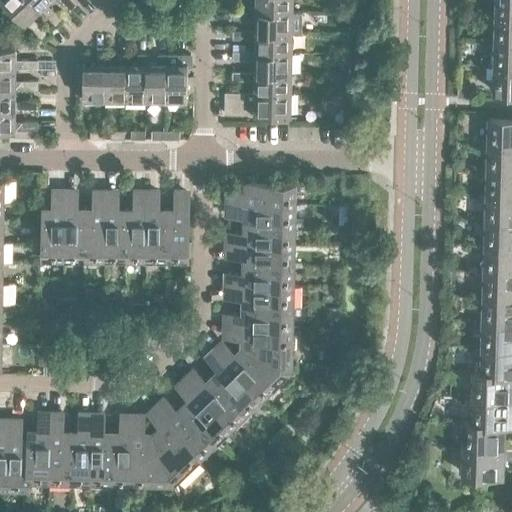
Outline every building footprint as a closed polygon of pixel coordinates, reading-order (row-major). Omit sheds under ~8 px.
[(40,7),(34,0),(4,0),(25,21),(26,21),(41,37),(47,31),(32,15),(40,7)] [(47,0),(34,0),(40,7),(56,23),(62,17),(46,1),(47,0)] [(62,0),(71,9),(77,3),(73,0),(62,0)] [(292,0),(256,0),(256,10),(293,10),(292,0)] [(511,0),(497,0),(497,14),(511,14),(511,0)] [(293,10),(256,10),(234,9),(234,17),(256,18),(256,30),(292,31),(302,31),(303,11),(293,10)] [(511,14),(497,14),(496,40),(511,40),(511,14)] [(292,31),(256,30),(233,29),(233,38),(256,38),(256,50),(292,51),(292,31)] [(511,40),(496,40),(496,65),(511,65),(511,40)] [(0,66),(16,67),(38,67),(38,59),(16,59),(16,45),(0,45),(0,66)] [(292,51),(256,50),(233,50),(233,58),(255,59),(255,71),(292,72),(292,51)] [(105,61),(106,52),(97,52),(97,61),(84,61),(84,64),(84,95),(84,97),(105,97),(105,61)] [(105,61),(105,97),(125,97),(126,61),(126,52),(118,52),(117,61),(105,61)] [(138,61),(126,61),(125,97),(146,97),(146,61),(146,52),(138,52),(138,61)] [(166,61),(167,61),(167,52),(158,52),(158,61),(146,61),(146,97),(166,97),(166,61)] [(179,61),(167,61),(166,61),(166,97),(187,98),(187,96),(188,76),(188,61),(187,61),(187,53),(179,53),(179,61)] [(511,65),(496,65),(495,92),(511,92),(511,65)] [(0,86),(16,87),(38,87),(38,79),(16,79),(16,67),(0,66),(0,86)] [(292,72),(255,71),(233,70),(233,79),(255,79),(255,91),(291,92),(292,72)] [(468,96),(468,86),(457,85),(457,96),(468,96)] [(0,107),(15,108),(38,108),(38,99),(15,99),(16,87),(0,86),(0,107)] [(291,92),(255,91),(225,91),(225,112),(269,113),(291,113),(291,92)] [(15,108),(0,107),(0,128),(15,129),(15,128),(36,128),(38,128),(38,120),(15,120),(15,108)] [(511,118),(490,118),(489,143),(511,144),(511,118)] [(36,137),(36,128),(15,128),(15,129),(15,137),(36,137)] [(91,130),(91,139),(105,139),(105,130),(91,130)] [(111,130),(111,139),(126,139),(126,130),(111,130)] [(166,139),(166,131),(152,130),(152,139),(166,139)] [(132,139),(146,139),(146,131),(132,131),(132,139)] [(180,131),(166,131),(166,139),(180,139),(180,131)] [(511,144),(489,143),(489,168),(511,169),(511,144)] [(511,169),(489,168),(488,194),(511,194),(511,169)] [(277,181),(277,172),(260,171),(260,181),(277,181)] [(230,189),(230,201),(296,203),(296,181),(277,181),(260,181),(245,180),(245,190),(230,189)] [(65,256),(65,191),(53,190),(53,205),(44,205),(44,256),(65,256)] [(65,191),(65,256),(85,256),(86,206),(77,206),(77,191),(65,191)] [(94,206),(86,206),(85,256),(106,256),(106,191),(94,191),(94,206)] [(106,191),(106,256),(126,257),(127,206),(118,206),(118,191),(106,191)] [(127,206),(126,257),(147,257),(147,191),(135,191),(135,206),(127,206)] [(159,191),(147,191),(147,257),(167,257),(167,206),(159,206),(159,191)] [(167,206),(167,257),(188,257),(189,191),(176,191),(176,206),(167,206)] [(511,194),(488,194),(487,219),(511,219),(511,194)] [(296,203),(230,201),(230,213),(245,214),(245,222),(295,223),(296,203)] [(511,219),(487,219),(486,245),(511,245),(511,219)] [(230,230),(229,242),(295,243),(295,223),(245,222),(245,230),(230,230)] [(295,243),(229,242),(229,254),(244,254),(244,263),(294,264),(295,243)] [(511,245),(486,245),(486,269),(511,270),(511,245)] [(229,271),(229,283),(294,284),(294,264),(244,263),(244,271),(229,271)] [(511,270),(486,269),(485,295),(511,295),(511,270)] [(294,284),(229,283),(228,295),(243,295),(243,304),(293,305),(294,284)] [(168,296),(157,295),(157,305),(168,305),(168,296)] [(511,295),(485,295),(484,320),(511,320),(511,295)] [(65,297),(65,307),(76,307),(76,297),(65,297)] [(228,312),(228,324),(293,325),(293,305),(243,304),(243,312),(228,312)] [(511,320),(484,320),(484,345),(511,345),(511,320)] [(292,367),(293,325),(228,324),(228,333),(237,336),(242,336),(243,345),(292,367)] [(292,367),(243,345),(236,351),(232,346),(223,343),(217,348),(262,395),(292,367)] [(511,345),(484,345),(483,371),(475,371),(511,372),(511,345)] [(262,395),(217,348),(209,357),(219,367),(213,373),(247,410),(262,395)] [(312,361),(308,373),(324,378),(327,366),(312,361)] [(247,410),(213,373),(206,379),(196,369),(187,377),(232,424),(247,410)] [(511,372),(475,371),(474,396),(511,397),(511,372)] [(232,424),(187,377),(179,385),(189,396),(183,402),(218,438),(232,424)] [(511,397),(474,396),(473,421),(465,421),(465,422),(506,424),(511,423),(511,397)] [(167,397),(158,405),(203,452),(218,438),(183,402),(177,408),(167,397)] [(203,452),(158,405),(145,415),(157,428),(152,434),(173,481),(203,452)] [(30,435),(29,478),(50,478),(51,413),(39,412),(39,427),(30,427),(30,435)] [(64,413),(51,413),(50,478),(70,479),(72,428),(63,428),(64,413)] [(80,428),(72,428),(70,479),(90,479),(92,414),(80,413),(80,428)] [(92,414),(90,479),(111,480),(113,429),(104,429),(104,414),(92,414)] [(113,429),(111,480),(132,480),(134,415),(122,414),(121,429),(113,429)] [(145,415),(134,415),(132,480),(173,481),(152,434),(144,433),(145,415)] [(0,485),(8,485),(10,420),(0,419),(0,485)] [(22,420),(10,420),(8,485),(29,486),(29,478),(30,435),(22,435),(22,420)] [(465,422),(464,448),(511,448),(511,437),(505,438),(506,424),(465,422)] [(281,428),(273,436),(281,444),(289,436),(281,428)] [(511,448),(464,448),(464,473),(504,474),(505,459),(511,459),(511,448)] [(494,483),(494,474),(485,474),(485,482),(494,483)]
